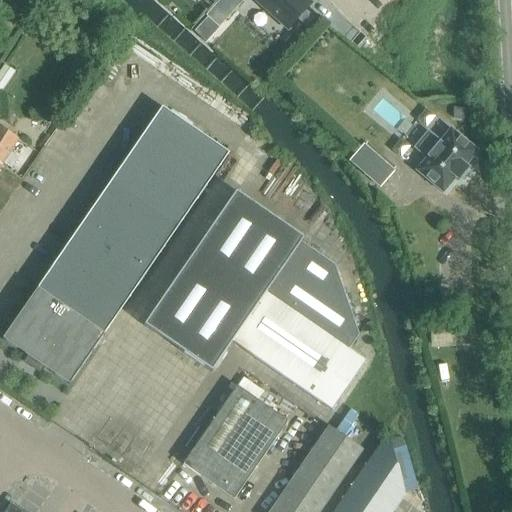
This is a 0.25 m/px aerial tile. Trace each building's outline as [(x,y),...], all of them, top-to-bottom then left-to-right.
[(241,0),(220,0),(205,17),(217,28),(243,1),(241,0)] [(304,0),(252,0),(287,31),(311,5),(304,0)] [(436,0),(437,12),(469,10),(469,0),(436,0)] [(408,42),(394,57),(418,80),(438,58),(428,49),(440,35),(416,14),(399,32),(408,42)] [(4,66),(0,71),(0,93),(14,73),(7,68),(4,66)] [(0,338),(66,385),(227,154),(161,107),(0,337),(0,338)] [(453,109),(452,120),(463,120),(464,109),(453,109)] [(0,130),(0,168),(17,141),(0,130)] [(427,135),(415,150),(426,160),(416,173),(442,194),(454,179),(457,182),(467,170),(464,168),(476,153),(450,131),(439,144),(427,135)] [(347,164),(354,171),(377,190),(394,172),(392,170),(363,145),(347,164)] [(208,372),(229,343),(298,244),(301,240),(234,193),(142,325),(208,372)] [(298,244),(229,343),(328,412),(360,366),(363,363),(358,360),(346,351),(353,339),(355,337),(348,315),(332,267),(298,244)] [(286,423),(274,415),(236,388),(183,465),(233,500),(286,423)] [(319,511),(360,452),(327,430),(271,511),(319,511)] [(392,511),(394,510),(404,495),(388,438),(386,438),(379,447),(335,511),(392,511)]
